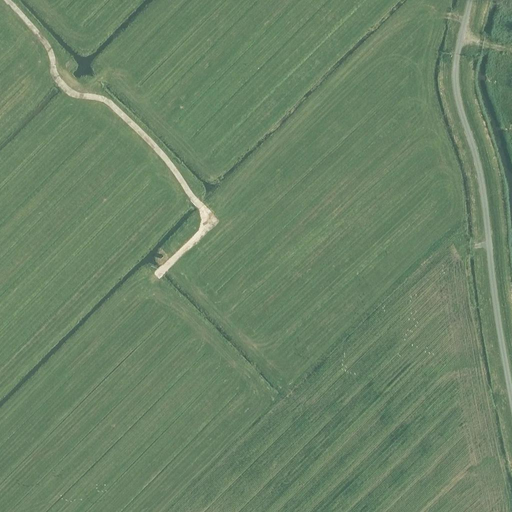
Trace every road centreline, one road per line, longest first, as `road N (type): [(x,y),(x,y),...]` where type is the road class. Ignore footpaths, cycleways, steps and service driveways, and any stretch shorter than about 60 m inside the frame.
road 1 (unclassified): [(511,404),(480,179),(455,89),(470,0)]
road 2 (track): [(152,281),(211,221),(106,100),(70,94),(44,41),(1,0)]
